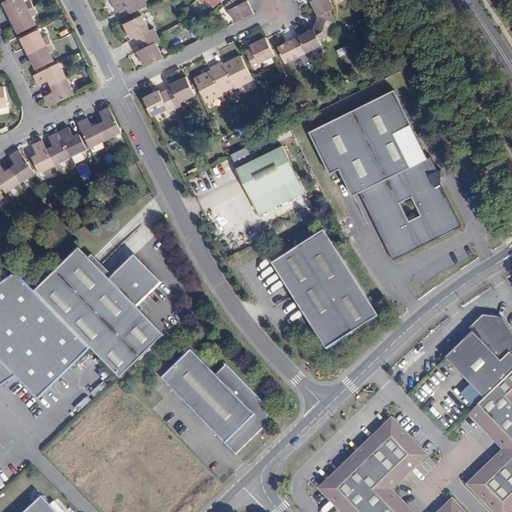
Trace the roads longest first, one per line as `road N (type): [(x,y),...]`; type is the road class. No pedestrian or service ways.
road 1 (residential): [(324,408),(214,277),(118,86)]
road 2 (residential): [(503,260),(421,316),(324,408)]
road 3 (residential): [(118,86),(278,9),(273,0)]
